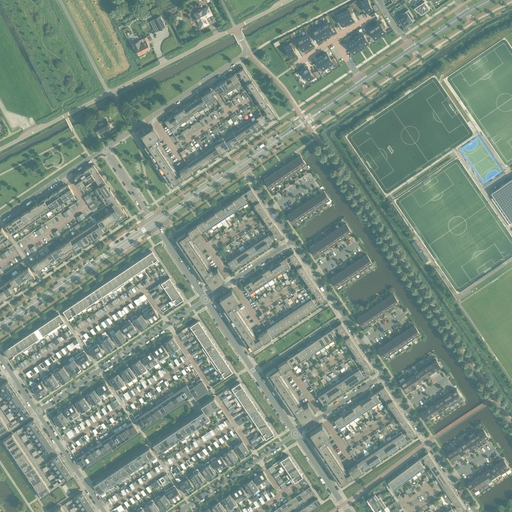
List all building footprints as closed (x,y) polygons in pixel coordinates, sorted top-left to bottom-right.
[(361,0),(360,0),(358,1),(361,7),(364,6),(367,12),(373,9),(368,0),(364,0),(362,1),(361,0)] [(417,6),(414,8),(422,14),(430,8),(424,0),(419,0),(414,3),(417,6)] [(344,12),(343,12),(349,23),(354,20),(351,13),(353,12),(351,6),(348,8),(348,10),(344,12)] [(195,17),(195,18),(195,19),(195,20),(196,20),(197,21),(198,20),(201,27),(207,23),(205,18),(205,17),(211,14),(208,7),(201,11),(200,10),(199,9),(198,10),(197,11),(197,12),(197,13),(196,16),(196,17),(195,17)] [(413,20),(415,19),(408,10),(403,14),(404,16),(400,19),(399,19),(400,19),(404,26),(404,27),(405,27),(413,22),(413,21),(413,20)] [(343,11),(335,15),(337,20),(340,19),(343,25),(349,23),(343,12),(344,12),(343,11)] [(160,16),(154,19),(159,30),(165,27),(160,16)] [(328,21),(322,24),(323,24),(329,36),(329,35),(334,32),(332,29),(333,28),(331,24),(330,24),(328,21)] [(379,23),(375,26),(381,35),(386,32),(383,28),(386,27),(383,22),(380,23),(379,23)] [(323,24),(318,27),(324,38),(329,36),(323,24)] [(370,30),(367,32),(371,37),(373,35),(376,39),(381,35),(375,26),(370,29),(370,30)] [(318,27),(313,30),(318,41),(324,38),(318,27)] [(303,37),(308,47),(314,44),(310,37),(312,35),(310,30),(305,32),(307,35),(303,37)] [(363,33),(357,37),(357,38),(358,37),(364,46),(364,45),(369,42),(363,33)] [(297,38),(294,39),(297,45),(300,43),(303,50),(308,47),(303,37),(303,36),(298,39),(297,38)] [(146,37),(140,41),(140,40),(132,44),(134,48),(134,47),(139,55),(143,53),(144,52),(143,51),(150,48),(147,42),(149,41),(146,37)] [(357,38),(353,40),(359,50),(365,46),(364,45),(364,46),(358,37),(357,38)] [(353,40),(348,44),(355,53),(359,50),(353,40)] [(293,41),(285,46),(291,57),(297,54),(293,48),(296,47),(293,41)] [(327,53),(322,56),(329,67),(337,62),(334,57),(331,59),(327,53)] [(322,56),(317,59),(321,66),(319,67),(322,72),(325,70),(324,70),(329,67),(322,56)] [(308,67),(302,71),(310,81),(318,76),(315,71),(312,73),(308,67)] [(248,89),(249,88),(254,85),(243,68),(234,74),(238,80),(242,78),(246,83),(245,84),(248,89)] [(238,80),(234,74),(232,75),(229,77),(236,87),(241,84),(238,80)] [(236,87),(229,77),(227,78),(227,79),(225,80),(232,90),(236,87)] [(232,90),(225,80),(223,82),(222,81),(220,83),(227,93),(232,90)] [(222,97),(227,93),(220,83),(217,85),(218,85),(215,87),(222,97)] [(260,112),(264,118),(263,118),(266,122),(275,116),(256,87),(251,90),(259,102),(258,103),(261,108),(262,107),(266,113),(262,116),(260,112)] [(205,93),(212,103),(217,100),(211,90),(208,91),(205,93)] [(201,96),(208,106),(212,103),(205,93),(203,94),(203,95),(201,96)] [(196,99),(203,109),(208,106),(201,96),(199,97),(196,99)] [(192,102),(199,112),(203,109),(196,99),(194,100),(194,101),(192,102)] [(187,105),(194,115),(199,112),(192,102),(190,103),(187,105)] [(183,108),(190,118),(194,115),(187,105),(185,106),(185,107),(183,108)] [(178,111),(185,121),(190,118),(183,108),(181,110),(181,109),(178,111)] [(174,115),(180,125),(185,121),(178,111),(175,113),(176,113),(174,115)] [(264,118),(260,112),(255,115),(262,125),(266,122),(263,118),(264,118)] [(169,117),(176,128),(180,125),(174,115),(172,116),(171,115),(169,117)] [(262,125),(255,115),(250,118),(257,128),(262,125)] [(171,131),(176,128),(169,117),(166,119),(167,119),(164,121),(171,131)] [(257,128),(250,118),(246,121),(252,131),(257,128)] [(106,119),(94,125),(99,133),(110,126),(106,119)] [(252,131),(246,121),(241,125),(248,134),(252,131)] [(237,128),(243,137),(248,134),(241,125),(237,128)] [(180,180),(180,179),(177,175),(164,156),(166,155),(157,143),(158,143),(155,139),(159,136),(153,126),(140,134),(146,144),(144,145),(171,186),(180,180)] [(232,131),(239,140),(243,137),(237,128),(232,131)] [(239,140),(232,131),(227,134),(234,144),(239,140)] [(234,144),(227,134),(223,137),(229,147),(234,144)] [(229,147),(223,137),(218,140),(224,150),(229,147)] [(224,150),(218,140),(213,143),(220,153),(224,150)] [(220,153),(213,143),(209,146),(215,156),(220,153)] [(215,156),(209,146),(204,149),(211,159),(215,156)] [(211,159),(204,149),(199,153),(206,162),(211,159)] [(206,162),(199,153),(195,156),(201,166),(206,162)] [(300,155),(295,158),(301,167),(306,164),(300,155)] [(201,166),(195,156),(190,159),(197,169),(201,166)] [(295,158),(291,161),(297,170),(301,167),(295,158)] [(197,169),(190,159),(185,162),(188,165),(192,172),(197,169)] [(291,161),(286,164),(292,173),(297,170),(291,161)] [(94,178),(100,186),(106,182),(99,173),(98,173),(97,172),(98,171),(93,164),(88,168),(94,178)] [(286,164),(282,167),(288,176),(292,173),(286,164)] [(180,173),(177,175),(180,179),(182,177),(183,178),(192,172),(188,165),(179,171),(180,173)] [(282,167),(277,170),(283,179),(288,176),(282,167)] [(90,181),(94,178),(88,168),(84,170),(85,171),(83,172),(90,181)] [(277,170),(273,173),(279,182),(283,179),(277,170)] [(85,184),(90,181),(83,172),(82,173),(82,172),(78,174),(85,184)] [(273,173),(268,176),(274,185),(279,182),(273,173)] [(86,186),(85,184),(78,174),(75,177),(74,178),(81,189),(86,186)] [(268,176),(264,179),(269,188),(274,185),(268,176)] [(511,178),(511,179),(494,191),(511,217),(511,178)] [(94,190),(98,195),(108,188),(107,186),(108,186),(106,182),(100,186),(94,190)] [(66,184),(62,187),(69,197),(74,193),(68,184),(66,185),(66,184)] [(59,190),(58,191),(64,200),(69,197),(62,187),(59,189),(59,190)] [(101,200),(102,199),(112,192),(110,189),(109,189),(108,188),(98,195),(101,200)] [(246,192),(252,201),(257,197),(251,188),(248,190),(248,191),(246,192)] [(320,192),(319,193),(325,202),(329,199),(323,190),(320,192)] [(56,191),(53,193),(59,203),(64,200),(58,191),(57,192),(56,191)] [(105,204),(109,201),(114,197),(113,196),(114,195),(112,192),(102,199),(105,204)] [(242,194),(246,201),(250,198),(252,201),(246,192),(245,193),(244,193),(242,194)] [(50,196),(49,197),(55,206),(59,203),(53,193),(49,195),(50,196)] [(318,194),(314,196),(320,205),(325,202),(319,193),(318,194)] [(237,197),(243,206),(248,203),(246,201),(242,194),(239,196),(239,195),(237,197)] [(109,201),(114,208),(122,219),(127,215),(123,208),(122,208),(121,207),(122,206),(115,196),(114,197),(109,201)] [(311,198),(310,199),(316,208),(320,205),(314,196),(311,198)] [(47,197),(43,199),(51,210),(51,211),(56,208),(55,206),(49,197),(47,198),(47,197)] [(232,201),(238,209),(243,206),(237,197),(234,199),(232,201)] [(40,202),(39,203),(46,214),(51,211),(51,210),(43,199),(40,202)] [(309,200),(305,202),(311,211),(316,208),(310,199),(309,200)] [(228,203),(234,212),(238,209),(232,201),(230,202),(230,201),(228,203)] [(259,201),(253,205),(256,209),(260,216),(266,212),(265,209),(264,209),(263,207),(262,205),(259,201)] [(302,205),(301,205),(307,214),(311,211),(305,202),(302,205)] [(37,203),(34,206),(40,216),(41,216),(41,217),(46,214),(39,203),(38,204),(37,203)] [(223,207),(229,215),(234,212),(228,203),(225,205),(226,205),(223,207)] [(300,206),(296,208),(302,217),(307,214),(301,205),(300,206)] [(31,209),(30,210),(36,219),(40,216),(34,206),(30,208),(31,209)] [(219,209),(225,218),(229,215),(223,207),(221,208),(221,207),(219,209)] [(109,211),(110,212),(111,212),(117,221),(118,220),(119,221),(122,219),(114,208),(109,211)] [(293,211),(292,211),(298,220),(302,217),(296,208),(293,211)] [(214,213),(220,221),(225,218),(219,209),(216,211),(217,211),(214,213)] [(28,210),(24,212),(31,222),(36,219),(30,210),(28,211),(28,210)] [(291,212),(287,215),(293,223),(298,220),(292,211),(291,212)] [(21,215),(20,216),(26,225),(31,222),(24,212),(21,214),(21,215)] [(110,212),(106,215),(113,225),(116,223),(115,222),(117,221),(111,212),(110,212)] [(266,212),(260,216),(265,223),(268,227),(274,223),(271,219),(270,217),(269,216),(269,215),(268,214),(266,212)] [(210,215),(216,224),(220,221),(214,213),(212,214),(210,215)] [(106,215),(102,218),(108,227),(109,226),(110,227),(113,225),(106,215)] [(205,219),(211,227),(216,224),(210,215),(207,217),(208,217),(205,219)] [(18,216),(15,218),(22,228),(26,225),(20,216),(19,217),(18,216)] [(12,222),(11,222),(17,232),(17,231),(22,228),(15,218),(11,221),(12,222)] [(102,218),(97,221),(104,231),(107,229),(106,228),(108,227),(102,218)] [(201,221),(207,230),(211,227),(205,219),(203,220),(201,221)] [(97,221),(92,224),(98,233),(100,232),(100,233),(104,231),(97,221)] [(202,234),(207,230),(201,221),(198,223),(199,223),(196,225),(201,231),(202,234)] [(17,232),(11,222),(9,223),(9,222),(5,225),(12,236),(18,232),(17,231),(17,232)] [(346,223),(341,226),(347,235),(348,234),(351,231),(346,223)] [(92,224),(88,227),(94,237),(98,235),(97,234),(98,233),(92,224)] [(192,237),(201,231),(196,225),(187,231),(188,232),(185,234),(185,233),(175,239),(202,279),(205,278),(211,287),(224,279),(217,269),(213,272),(210,268),(194,244),(193,244),(188,238),(191,236),(192,237)] [(341,226),(336,229),(342,238),(345,235),(347,235),(341,226)] [(0,236),(3,241),(8,237),(1,227),(0,228),(0,236)] [(88,227),(83,231),(89,240),(90,239),(91,240),(94,237),(88,227)] [(271,230),(277,238),(281,235),(282,236),(276,227),(271,230)] [(336,229),(332,232),(338,241),(339,240),(342,238),(336,229)] [(83,231),(78,234),(85,244),(88,241),(89,240),(83,231)] [(332,232),(327,235),(333,244),(336,241),(338,241),(332,232)] [(263,236),(269,245),(271,244),(271,243),(273,242),(269,235),(268,233),(263,236)] [(78,234),(74,237),(80,246),(81,245),(82,246),(85,244),(78,234)] [(327,235),(323,238),(329,247),(330,246),(333,244),(327,235)] [(258,239),(264,248),(266,246),(267,247),(269,245),(263,236),(258,239)] [(74,237),(69,240),(76,250),(79,248),(79,247),(80,246),(74,237)] [(323,238),(318,241),(324,250),(327,247),(329,247),(323,238)] [(69,239),(64,242),(71,252),(72,251),(73,252),(76,250),(69,240),(69,239)] [(254,242),(260,251),(262,250),(262,249),(264,248),(258,239),(254,242)] [(318,241),(314,244),(320,253),(321,252),(324,250),(318,241)] [(64,242),(60,245),(67,256),(70,254),(70,253),(71,252),(64,242)] [(249,245),(255,254),(257,252),(258,253),(260,251),(254,242),(249,245)] [(314,244),(309,247),(315,256),(318,253),(320,253),(314,244)] [(55,248),(55,249),(56,249),(62,258),(63,257),(64,258),(67,256),(60,245),(55,248)] [(245,248),(251,257),(253,256),(253,255),(255,254),(249,245),(245,248)] [(240,251),(246,260),(248,258),(249,259),(251,257),(245,248),(240,251)] [(55,249),(51,252),(58,262),(61,260),(60,259),(62,258),(56,249),(55,249)] [(151,251),(147,253),(154,264),(159,261),(153,253),(151,251)] [(236,254),(242,263),(244,262),(244,261),(246,260),(240,251),(236,254)] [(51,252),(47,255),(46,255),(52,264),(54,263),(54,264),(58,262),(51,252)] [(289,256),(295,264),(300,261),(293,252),(290,254),(291,255),(289,256)] [(40,257),(41,257),(48,268),(52,266),(51,265),(52,264),(46,255),(47,255),(46,253),(40,257)] [(143,256),(149,265),(153,262),(154,264),(147,253),(143,256)] [(231,257),(237,266),(239,264),(240,265),(242,263),(236,254),(231,257)] [(363,256),(362,257),(368,266),(372,263),(366,254),(363,256)] [(149,265),(143,256),(139,259),(145,267),(149,265)] [(285,258),(289,265),(293,262),(295,265),(295,264),(289,256),(287,257),(285,258)] [(41,257),(36,260),(43,271),(44,270),(45,271),(48,268),(41,257)] [(235,267),(237,266),(231,257),(227,260),(233,270),(235,268),(235,267)] [(361,258),(357,260),(363,269),(368,266),(362,257),(361,258)] [(289,265),(285,258),(282,260),(282,259),(279,261),(286,270),(290,267),(289,265)] [(145,267),(139,259),(135,262),(142,272),(140,270),(145,267)] [(43,271),(36,260),(31,264),(39,275),(42,272),(42,271),(43,271)] [(354,262),(353,263),(359,272),(363,269),(357,260),(354,262)] [(277,263),(275,264),(281,273),(286,270),(279,261),(277,263)] [(142,272),(135,262),(130,265),(137,275),(142,272)] [(352,264),(348,266),(352,271),(354,275),(359,272),(353,263),(352,264)] [(273,265),(270,267),(277,276),(281,273),(275,264),(273,266),(273,265)] [(137,275),(130,265),(126,268),(132,276),(136,273),(137,275)] [(302,265),(296,269),(299,273),(300,273),(304,279),(309,276),(305,269),(302,265)] [(345,268),(344,269),(349,278),(352,276),(354,275),(352,271),(348,266),(345,268)] [(28,267),(23,271),(29,280),(31,279),(31,280),(35,277),(28,267)] [(266,270),(272,279),(277,276),(270,267),(268,269),(266,270)] [(132,276),(126,268),(122,270),(128,279),(132,276)] [(343,270),(339,272),(345,281),(349,278),(344,269),(343,270)] [(128,279),(122,270),(118,273),(125,284),(124,281),(128,279)] [(261,273),(268,282),(272,279),(266,270),(264,272),(264,271),(261,273)] [(23,271),(19,274),(25,284),(28,282),(28,281),(29,280),(23,271)] [(13,275),(14,277),(20,286),(21,285),(22,286),(25,284),(19,274),(18,272),(13,275)] [(336,274),(335,275),(340,284),(345,281),(339,272),(336,274)] [(125,284),(118,273),(114,276),(120,287),(125,284)] [(257,276),(263,285),(268,282),(261,273),(259,275),(257,276)] [(334,276),(330,278),(334,284),(336,287),(340,284),(335,275),(334,276)] [(120,287),(114,276),(109,279),(116,289),(120,287)] [(252,279),(259,288),(263,285),(257,276),(255,278),(255,277),(252,279)] [(309,276),(304,279),(309,286),(308,287),(310,291),(316,287),(314,283),(309,276)] [(14,277),(9,280),(16,290),(19,288),(19,287),(20,286),(14,277)] [(158,284),(161,288),(172,281),(169,277),(158,284)] [(116,289),(109,279),(105,282),(112,292),(116,289)] [(248,282),(254,291),(259,288),(252,279),(250,281),(248,282)] [(9,280),(5,283),(11,292),(12,291),(13,292),(16,290),(9,280)] [(172,281),(161,288),(162,288),(164,287),(166,291),(175,286),(172,281)] [(4,282),(0,284),(0,285),(7,296),(10,294),(10,293),(11,292),(5,283),(4,282)] [(112,292),(105,282),(101,285),(108,295),(107,293),(110,290),(112,292)] [(249,294),(254,291),(248,282),(246,284),(246,283),(243,285),(249,294)] [(108,295),(101,285),(97,288),(104,298),(108,295)] [(175,286),(166,291),(169,295),(177,290),(175,286)] [(104,298),(97,288),(92,290),(98,299),(102,296),(103,298),(104,298)] [(98,299),(92,290),(88,293),(94,301),(98,299)] [(177,290),(169,295),(172,300),(180,294),(177,290)] [(268,338),(264,331),(258,335),(259,337),(256,339),(251,332),(253,331),(236,307),(237,307),(234,303),(238,300),(232,290),(219,298),(225,308),(223,310),(250,350),(259,344),(259,343),(261,341),(262,342),(268,338)] [(314,294),(320,302),(322,301),(322,302),(325,300),(319,290),(314,294)] [(94,301),(88,293),(84,296),(91,306),(90,304),(94,301)] [(183,298),(180,294),(172,300),(175,304),(181,300),(181,299),(183,298)] [(312,299),(316,306),(319,304),(318,303),(320,302),(314,294),(316,297),(312,299)] [(391,294),(388,297),(394,305),(395,304),(399,302),(393,294),(391,294)] [(91,306),(84,296),(80,299),(87,309),(91,306)] [(306,300),(312,309),(314,308),(314,307),(316,306),(312,299),(310,297),(306,300)] [(388,297),(384,300),(389,308),(393,306),(394,305),(388,297)] [(87,309),(80,299),(75,302),(81,310),(85,307),(86,309),(87,309)] [(312,309),(306,300),(301,303),(307,312),(309,310),(309,311),(312,309)] [(384,300),(379,303),(385,311),(386,310),(389,308),(384,300)] [(81,310),(75,302),(71,305),(77,313),(81,310)] [(297,306),(303,315),(305,314),(305,313),(307,312),(301,303),(297,306)] [(379,303),(375,306),(380,314),(384,312),(385,311),(379,303)] [(77,313),(71,305),(67,307),(72,316),(77,313)] [(146,307),(154,318),(158,315),(152,306),(148,309),(147,307),(146,307)] [(292,309),(298,318),(300,316),(300,317),(303,315),(297,306),(292,309)] [(375,306),(370,309),(376,317),(377,316),(380,314),(375,306)] [(68,319),(72,316),(67,307),(63,310),(64,312),(64,313),(68,319)] [(143,314),(146,318),(147,318),(149,321),(154,318),(146,307),(142,310),(144,313),(143,314)] [(288,312),(294,321),(296,320),(296,319),(298,318),(292,309),(288,312)] [(370,309),(366,312),(371,320),(375,318),(376,317),(370,309)] [(283,315),(289,324),(291,322),(291,323),(294,321),(288,312),(283,315)] [(366,312),(361,315),(367,323),(368,322),(371,320),(366,312)] [(54,316),(61,326),(66,323),(60,315),(58,313),(54,316)] [(135,315),(143,326),(147,323),(145,319),(146,318),(143,314),(142,315),(141,314),(137,317),(136,315),(135,315)] [(132,322),(135,326),(136,325),(138,329),(143,326),(135,315),(131,318),(133,321),(132,322)] [(279,318),(285,327),(287,326),(287,325),(289,324),(283,315),(279,318)] [(358,317),(357,318),(357,319),(359,322),(362,326),(366,324),(367,323),(361,315),(358,317)] [(50,319),(56,327),(60,324),(61,326),(54,316),(50,319)] [(274,321),(280,330),(282,328),(283,329),(285,327),(279,318),(274,321)] [(56,327),(50,319),(46,322),(51,330),(56,327)] [(135,326),(132,322),(131,322),(129,319),(124,322),(126,324),(132,333),(136,330),(134,327),(135,326)] [(190,326),(193,330),(201,324),(198,320),(196,322),(196,321),(190,326)] [(280,330),(274,321),(270,324),(276,333),(278,332),(278,331),(280,330)] [(51,330),(46,322),(42,324),(49,335),(47,333),(51,330)] [(337,327),(342,335),(347,332),(341,323),(338,325),(338,326),(337,327)] [(37,327),(44,338),(49,335),(42,324),(37,327)] [(121,329),(124,333),(125,332),(127,336),(132,333),(126,324),(121,327),(122,328),(121,329)] [(201,324),(193,330),(195,334),(204,329),(201,324)] [(266,330),(271,336),(273,334),(274,335),(276,333),(270,324),(265,327),(266,330)] [(410,327),(409,328),(415,336),(419,333),(414,325),(410,327)] [(33,330),(39,338),(43,336),(44,338),(37,327),(33,330)] [(332,329),(336,335),(340,332),(342,335),(337,327),(335,328),(334,327),(332,329)] [(115,331),(121,340),(125,337),(123,334),(124,333),(121,329),(120,330),(119,328),(115,331)] [(408,329),(405,331),(410,339),(415,336),(409,328),(408,329)] [(204,329),(195,334),(198,338),(206,333),(204,329)] [(329,330),(327,331),(333,341),(338,338),(336,335),(332,329),(329,330)] [(29,333),(36,343),(35,341),(39,338),(33,330),(29,333)] [(110,336),(113,341),(114,340),(116,343),(121,340),(115,331),(110,334),(111,336),(110,336)] [(323,335),(328,344),(333,341),(327,331),(324,333),(325,334),(323,335)] [(401,333),(400,334),(406,342),(410,339),(405,331),(401,333)] [(25,336),(32,346),(36,343),(29,333),(25,336)] [(206,333),(198,338),(201,343),(209,337),(206,333)] [(102,337),(110,348),(114,345),(112,341),(113,341),(110,336),(109,337),(107,334),(102,337)] [(399,335),(396,337),(401,345),(406,342),(400,334),(399,335)] [(318,338),(324,347),(328,344),(323,335),(320,336),(318,338)] [(20,339),(27,349),(32,346),(25,336),(20,339)] [(350,336),(344,340),(346,344),(347,343),(352,350),(357,346),(352,340),(350,336)] [(99,344),(102,348),(103,347),(105,351),(110,348),(102,337),(104,339),(99,342),(100,343),(99,344)] [(173,337),(168,340),(176,351),(180,348),(173,337)] [(209,337),(201,343),(204,347),(202,348),(212,341),(209,337)] [(392,339),(391,340),(397,348),(401,345),(396,337),(392,339)] [(314,341),(320,350),(324,347),(318,338),(315,339),(316,340),(314,341)] [(16,341),(23,352),(27,349),(20,339),(16,341)] [(165,347),(168,351),(169,351),(170,352),(174,349),(175,351),(176,351),(168,340),(164,343),(166,346),(165,347)] [(390,341),(387,343),(392,351),(397,348),(391,340),(390,341)] [(12,344),(18,353),(22,350),(23,352),(16,341),(12,344)] [(212,341),(202,348),(205,353),(215,346),(212,341)] [(309,344),(315,353),(320,350),(314,341),(312,342),(311,342),(309,344)] [(93,346),(99,355),(103,352),(101,349),(102,348),(99,344),(98,344),(97,343),(93,346)] [(383,345),(382,346),(388,354),(392,351),(387,343),(383,345)] [(8,347),(13,355),(18,353),(12,344),(8,347)] [(157,347),(165,358),(169,355),(167,352),(168,351),(165,347),(164,348),(162,344),(157,347)] [(305,347),(311,356),(315,353),(309,344),(306,345),(307,346),(305,347)] [(94,358),(99,355),(93,346),(88,349),(94,358)] [(215,346),(205,353),(208,357),(218,350),(215,346)] [(357,346),(352,350),(356,357),(355,357),(358,361),(364,357),(361,353),(357,346)] [(381,347),(377,349),(383,357),(388,354),(382,346),(381,347)] [(9,358),(13,355),(8,347),(4,350),(5,352),(9,358)] [(154,354),(157,359),(158,358),(160,361),(165,358),(157,347),(153,350),(155,354),(154,354)] [(300,350),(306,359),(311,356),(305,347),(303,348),(302,348),(300,350)] [(79,353),(86,364),(91,361),(84,350),(79,353)] [(218,350),(208,357),(210,356),(212,359),(210,361),(221,354),(218,350)] [(296,353),(302,362),(306,359),(300,350),(297,351),(298,352),(296,353)] [(157,359),(154,354),(153,355),(151,352),(146,355),(152,364),(157,361),(156,359),(157,359)] [(86,364),(79,353),(75,356),(76,358),(75,358),(79,364),(80,363),(82,366),(86,364)] [(291,356),(297,365),(302,362),(296,353),(294,354),(293,354),(291,356)] [(221,354),(210,361),(213,365),(224,358),(221,354)] [(143,362),(146,366),(147,365),(149,369),(154,366),(152,364),(146,355),(142,358),(144,361),(143,362)] [(286,359),(291,366),(292,368),(297,365),(291,356),(289,357),(289,358),(286,359)] [(435,356),(430,360),(437,369),(438,368),(441,366),(435,356)] [(77,364),(79,364),(75,358),(69,362),(75,371),(80,368),(77,364)] [(224,358),(213,365),(216,370),(226,363),(224,358)] [(135,362),(143,373),(147,370),(145,367),(146,366),(143,362),(142,363),(140,359),(135,362)] [(266,373),(277,390),(278,392),(285,402),(286,404),(290,410),(293,414),(295,412),(300,418),(302,421),(314,413),(308,403),(303,406),(303,405),(301,402),(284,378),(283,379),(282,377),(278,372),(281,370),(282,372),(286,369),(288,368),(291,366),(286,359),(284,361),(278,365),(278,366),(276,368),(275,367),(266,373)] [(430,360),(426,363),(432,372),(436,370),(437,369),(430,360)] [(362,364),(367,373),(369,371),(370,372),(373,370),(366,361),(362,364)] [(64,366),(68,371),(69,370),(71,374),(75,371),(69,362),(64,366)] [(132,369),(135,373),(136,373),(138,376),(143,373),(135,362),(131,365),(133,368),(132,369)] [(226,363),(216,370),(218,368),(221,372),(219,374),(229,367),(226,363)] [(426,363),(421,366),(428,375),(429,374),(432,372),(426,363)] [(68,371),(64,366),(59,369),(57,367),(64,378),(69,375),(67,372),(68,371)] [(124,369),(132,380),(136,377),(134,374),(135,373),(132,369),(131,370),(129,366),(124,369)] [(421,366),(417,369),(423,378),(427,376),(428,375),(421,366)] [(53,373),(57,378),(58,378),(60,381),(64,378),(57,367),(53,370),(54,372),(53,373)] [(229,367),(219,374),(222,378),(230,373),(230,372),(232,371),(229,367)] [(353,371),(359,380),(362,378),(361,378),(364,376),(359,370),(358,367),(353,371)] [(121,377),(124,381),(125,380),(126,381),(130,378),(132,381),(132,380),(124,369),(120,372),(122,376),(121,377)] [(413,371),(412,372),(419,381),(420,380),(423,378),(417,369),(413,371)] [(349,374),(354,382),(356,381),(357,381),(359,380),(353,371),(349,374)] [(57,378),(53,373),(52,374),(51,372),(46,375),(54,386),(58,383),(56,379),(57,378)] [(412,372),(408,375),(414,384),(418,382),(419,381),(412,372)] [(124,381),(121,377),(120,377),(118,374),(113,377),(121,388),(125,385),(123,382),(124,381)] [(344,377),(350,386),(353,384),(352,384),(354,382),(349,374),(344,377)] [(54,386),(46,375),(42,378),(43,380),(42,380),(46,386),(47,385),(49,389),(54,386)] [(409,377),(405,380),(410,387),(411,386),(414,384),(408,375),(409,377)] [(121,388),(113,377),(109,380),(115,389),(119,386),(121,388)] [(340,380),(345,388),(348,387),(350,386),(344,377),(340,380)] [(201,378),(196,381),(203,392),(208,389),(201,378)] [(45,386),(46,386),(42,380),(37,384),(35,382),(43,393),(47,390),(45,386)] [(335,383),(341,392),(344,390),(343,390),(345,388),(340,380),(335,383)] [(405,380),(400,383),(405,390),(409,388),(410,387),(405,380)] [(0,386),(3,390),(10,385),(8,381),(0,386)] [(203,392),(196,381),(197,383),(193,386),(192,384),(199,394),(203,392)] [(38,396),(43,393),(35,382),(31,385),(32,387),(31,388),(34,393),(36,392),(38,396)] [(105,382),(101,385),(108,396),(112,393),(105,382)] [(232,393),(242,386),(240,382),(237,384),(237,383),(229,389),(232,393)] [(331,386),(336,394),(339,393),(341,392),(335,383),(331,386)] [(192,393),(186,384),(182,387),(188,396),(192,393)] [(199,394),(192,384),(188,386),(186,384),(192,393),(195,397),(199,394)] [(3,390),(6,394),(13,389),(10,385),(3,390)] [(108,396),(101,385),(96,388),(99,392),(98,392),(101,398),(103,397),(104,399),(108,396)] [(235,397),(245,390),(242,386),(232,393),(235,397)] [(336,394),(331,386),(326,389),(332,398),(335,396),(334,396),(336,394)] [(178,390),(184,399),(188,396),(182,387),(178,390)] [(385,399),(390,396),(384,387),(381,389),(379,391),(383,396),(385,399)] [(6,394),(8,398),(16,393),(13,389),(6,394)] [(101,398),(98,392),(97,393),(94,389),(90,392),(97,403),(102,400),(100,398),(101,398)] [(330,399),(332,398),(326,389),(322,392),(327,400),(330,399)] [(453,391),(452,392),(458,401),(463,398),(462,396),(457,389),(453,391)] [(184,399),(178,390),(173,393),(179,402),(184,399)] [(238,402),(248,395),(245,390),(235,397),(238,402)] [(169,396),(175,404),(179,402),(173,393),(172,391),(168,394),(169,396)] [(377,391),(375,393),(379,399),(383,396),(379,391),(378,392),(377,391)] [(97,403),(90,392),(86,395),(88,399),(87,400),(91,405),(92,404),(93,406),(97,403)] [(325,402),(327,400),(322,392),(317,395),(323,404),(326,402),(325,402)] [(451,393),(447,395),(452,402),(457,399),(458,401),(452,392),(451,393)] [(8,398),(11,402),(19,397),(16,393),(8,398)] [(370,395),(376,405),(381,401),(379,399),(375,393),(372,394),(370,395)] [(240,406),(251,399),(248,395),(238,402),(240,406)] [(376,405),(370,395),(367,397),(368,397),(366,399),(371,408),(376,405)] [(444,397),(443,398),(448,405),(452,402),(447,395),(444,397)] [(165,399),(171,407),(175,404),(169,396),(165,399)] [(11,402),(14,406),(21,401),(19,397),(11,402)] [(91,405),(87,400),(86,400),(83,397),(79,400),(86,410),(91,408),(89,406),(91,405)] [(214,398),(209,401),(215,409),(220,406),(214,398)] [(442,399),(439,401),(444,408),(448,405),(443,398),(442,399)] [(161,401),(167,410),(171,407),(165,399),(161,401)] [(245,409),(254,403),(251,399),(240,406),(241,406),(243,405),(245,409)] [(361,401),(367,411),(371,408),(366,399),(363,400),(361,401)] [(86,410),(79,400),(75,403),(77,406),(76,407),(80,412),(81,412),(82,413),(86,410)] [(392,400),(386,404),(389,408),(390,407),(394,414),(400,410),(395,404),(392,400)] [(14,406),(16,410),(24,405),(21,401),(14,406)] [(157,404),(162,413),(167,410),(161,401),(157,404)] [(205,404),(211,412),(215,409),(209,401),(205,404)] [(367,411),(361,401),(358,403),(359,404),(357,405),(362,414),(367,411)] [(435,403),(434,404),(439,411),(444,408),(439,401),(435,403)] [(248,413),(256,407),(254,403),(245,409),(248,413)] [(80,412),(76,407),(75,408),(72,404),(68,407),(75,418),(80,415),(78,413),(80,412)] [(152,407),(158,416),(162,413),(157,404),(152,407)] [(201,407),(203,410),(210,419),(207,415),(211,412),(205,404),(201,407)] [(433,405),(430,407),(435,414),(439,411),(434,404),(433,405)] [(16,410),(19,414),(27,409),(24,405),(16,410)] [(352,408),(358,417),(362,414),(357,405),(354,406),(351,408),(352,408)] [(75,418),(68,407),(64,410),(66,414),(65,414),(69,420),(70,419),(71,421),(75,418)] [(158,416),(152,407),(148,410),(154,419),(158,416)] [(251,417),(259,412),(256,407),(248,413),(251,417)] [(426,409),(425,410),(431,419),(432,419),(430,417),(435,414),(430,407),(426,409)] [(358,417),(352,408),(347,411),(353,420),(358,417)] [(27,409),(19,414),(22,418),(29,413),(27,409)] [(144,413),(150,421),(154,419),(148,410),(144,413)] [(203,410),(204,411),(200,413),(205,422),(210,419),(203,410)] [(400,410),(394,414),(399,421),(398,421),(401,425),(407,421),(404,417),(400,410)] [(424,411),(420,413),(425,420),(427,422),(431,419),(425,410),(424,411)] [(345,412),(343,413),(349,423),(353,420),(347,411),(345,412)] [(61,412),(57,414),(63,423),(69,420),(65,414),(64,415),(61,412)] [(259,412),(251,417),(254,421),(262,416),(259,412)] [(138,414),(145,424),(150,421),(144,413),(140,416),(138,414)] [(205,422),(200,413),(195,416),(201,425),(205,422)] [(341,416),(339,417),(344,426),(349,423),(343,413),(340,415),(341,416)] [(63,423),(57,414),(53,417),(55,421),(54,422),(57,427),(63,423)] [(141,427),(145,424),(138,414),(134,417),(141,427)] [(191,419),(197,428),(201,425),(195,416),(191,419)] [(257,426),(265,420),(262,416),(254,421),(257,426)] [(340,429),(344,426),(339,417),(337,418),(336,418),(334,420),(340,429)] [(33,419),(24,425),(27,429),(28,429),(36,423),(33,419)] [(187,422),(193,431),(197,428),(191,419),(187,422)] [(260,430),(268,424),(265,420),(257,426),(260,430)] [(132,421),(127,424),(133,433),(137,430),(132,421)] [(183,425),(188,433),(193,431),(187,422),(183,425)] [(31,432),(39,427),(36,423),(28,429),(30,433),(31,432)] [(133,433),(127,424),(123,427),(129,436),(133,433)] [(260,435),(271,428),(268,424),(260,430),(262,434),(260,435)] [(178,428),(186,438),(184,436),(188,433),(183,425),(178,428)] [(361,470),(357,464),(348,470),(349,471),(346,473),(342,466),(343,465),(327,441),(324,437),(328,434),(322,425),(309,433),(316,442),(313,444),(340,485),(350,478),(349,477),(352,475),(352,476),(361,470)] [(405,428),(410,436),(412,435),(413,436),(416,434),(409,425),(405,428)] [(39,427),(31,432),(30,433),(32,437),(33,437),(42,431),(39,427)] [(129,436),(123,427),(119,430),(124,438),(129,436)] [(482,427),(478,430),(479,432),(484,440),(485,439),(489,436),(486,432),(484,429),(482,427)] [(174,431),(181,441),(186,438),(178,428),(174,431)] [(263,440),(271,434),(273,432),(271,428),(260,435),(263,440)] [(124,438),(119,430),(114,433),(120,441),(124,438)] [(479,432),(474,435),(479,443),(483,440),(484,440),(479,432),(478,430),(477,430),(479,432)] [(44,435),(42,431),(33,437),(36,441),(44,435)] [(170,433),(176,442),(180,439),(181,441),(174,431),(170,433)] [(396,434),(402,444),(405,442),(404,442),(407,440),(402,434),(401,431),(396,434)] [(6,444),(15,438),(12,433),(3,439),(6,444)] [(120,441),(114,433),(110,436),(116,444),(120,441)] [(166,436),(171,445),(176,442),(170,433),(166,436)] [(391,437),(397,446),(399,445),(400,445),(402,444),(396,434),(391,437)] [(44,435),(36,441),(39,445),(47,439),(44,435)] [(474,435),(470,438),(475,446),(476,445),(479,443),(474,435)] [(116,444),(110,436),(106,438),(112,447),(116,444)] [(171,445),(166,436),(161,439),(167,448),(171,445)] [(387,440),(393,450),(396,448),(395,448),(397,446),(391,437),(387,440)] [(15,438),(6,444),(9,449),(18,443),(15,438)] [(112,447),(106,438),(102,441),(107,450),(112,447)] [(470,438),(466,441),(471,449),(474,446),(475,446),(470,438)] [(41,449),(50,443),(47,439),(39,445),(41,449)] [(161,439),(157,442),(163,451),(167,448),(161,439)] [(382,443),(388,452),(390,451),(391,451),(393,450),(387,440),(382,443)] [(107,450),(102,441),(97,444),(103,453),(107,450)] [(242,441),(238,444),(244,453),(248,450),(242,441)] [(466,441),(461,444),(466,452),(467,451),(471,449),(466,441)] [(163,451),(157,442),(153,445),(160,456),(165,453),(163,451)] [(18,443),(9,449),(13,453),(21,447),(18,443)] [(50,443),(41,449),(44,453),(52,447),(50,443)] [(378,446),(384,456),(387,454),(386,454),(388,452),(382,443),(378,446)] [(103,453),(97,444),(93,447),(99,455),(103,453)] [(235,448),(233,449),(236,453),(237,452),(240,456),(244,453),(238,444),(234,447),(235,448)] [(461,444),(457,447),(462,455),(465,452),(466,452),(461,444)] [(373,449),(379,458),(381,457),(382,457),(384,456),(378,446),(373,449)] [(21,447),(13,453),(16,458),(24,452),(21,447)] [(99,455),(93,447),(89,450),(95,458),(99,455)] [(149,447),(145,450),(152,461),(156,458),(149,447)] [(451,448),(457,458),(458,457),(462,455),(457,447),(452,450),(451,448)] [(232,448),(227,451),(233,460),(237,457),(235,454),(236,453),(233,449),(232,448)] [(451,448),(446,451),(447,453),(452,461),(456,458),(457,458),(451,448)] [(369,453),(375,462),(378,460),(377,460),(379,458),(373,449),(369,453)] [(95,458),(89,450),(85,453),(91,461),(95,458)] [(152,461),(145,450),(140,453),(146,462),(150,459),(152,461)] [(224,455),(222,456),(225,460),(226,460),(229,463),(233,460),(227,451),(223,454),(224,455)] [(24,452),(16,458),(19,463),(28,457),(24,452)] [(86,464),(81,456),(79,453),(74,456),(82,467),(86,464)] [(91,461),(85,453),(81,456),(86,464),(91,461)] [(146,462),(140,453),(136,456),(142,465),(146,462)] [(365,456),(370,464),(373,463),(375,462),(369,453),(365,456)] [(424,457),(429,465),(434,462),(428,453),(425,455),(426,455),(424,457)] [(52,464),(60,459),(57,455),(49,460),(52,464)] [(215,456),(222,468),(226,465),(224,461),(225,460),(222,456),(222,457),(221,455),(217,458),(215,456)] [(281,466),(291,459),(288,455),(286,456),(280,460),(283,464),(281,466)] [(142,465),(136,456),(132,459),(138,468),(142,465)] [(218,470),(222,468),(215,456),(211,459),(213,462),(211,463),(214,468),(215,467),(218,470)] [(360,459),(366,468),(369,466),(368,466),(370,464),(365,456),(360,459)] [(28,457),(19,463),(22,467),(31,461),(28,457)] [(419,459),(425,468),(423,465),(427,462),(429,465),(424,457),(422,458),(422,457),(419,459)] [(54,469),(63,463),(60,459),(52,464),(54,469)] [(138,468),(132,459),(128,462),(134,470),(138,468)] [(284,470),(294,463),(291,459),(281,466),(284,470)] [(366,468),(360,459),(355,462),(357,464),(361,470),(364,469),(366,468)] [(414,463),(420,471),(421,471),(425,468),(419,459),(417,461),(417,460),(414,462),(414,463)] [(500,461),(499,462),(506,472),(510,469),(504,459),(500,461)] [(25,472),(34,466),(31,461),(22,467),(25,472)] [(213,468),(214,468),(211,463),(211,464),(208,461),(204,464),(205,466),(211,475),(216,472),(213,468)] [(123,465),(129,473),(134,470),(128,462),(123,465)] [(428,473),(438,467),(434,462),(429,465),(431,468),(427,471),(428,473)] [(498,463),(495,465),(500,473),(501,475),(506,472),(499,462),(498,463)] [(57,473),(65,467),(63,463),(54,469),(57,473)] [(294,463),(284,470),(286,469),(288,473),(286,474),(297,467),(294,463)] [(420,471),(414,463),(413,464),(412,463),(410,465),(410,466),(416,475),(417,474),(416,474),(420,471)] [(129,473),(123,465),(119,467),(126,478),(127,478),(125,476),(129,473)] [(491,467),(490,468),(495,476),(500,473),(495,465),(491,467)] [(34,466),(25,472),(28,477),(37,471),(34,466)] [(207,478),(211,475),(205,466),(201,469),(202,470),(200,471),(203,475),(204,474),(207,478)] [(406,469),(412,478),(412,477),(416,475),(410,466),(408,467),(405,468),(406,469)] [(65,467),(57,473),(60,477),(68,471),(65,467)] [(126,478),(119,467),(115,470),(122,481),(126,478)] [(297,467),(286,474),(289,479),(300,472),(297,467)] [(438,467),(428,473),(430,476),(434,473),(437,477),(442,484),(447,481),(442,474),(438,467)] [(202,476),(203,475),(200,471),(197,468),(193,471),(194,473),(200,482),(205,479),(202,476)] [(489,469),(486,471),(491,479),(495,476),(490,468),(489,469)] [(401,472),(407,481),(408,481),(412,478),(406,469),(404,470),(401,472)] [(111,473),(117,482),(121,479),(122,481),(115,470),(111,473)] [(37,471),(28,477),(31,481),(40,476),(37,471)] [(68,471),(60,477),(63,481),(71,475),(68,471)] [(263,471),(258,474),(264,483),(269,480),(263,471)] [(482,473),(481,474),(486,482),(488,484),(492,481),(491,479),(486,471),(482,473)] [(303,476),(300,472),(289,479),(291,477),(294,482),(303,476)] [(407,481),(401,472),(400,474),(399,473),(397,475),(397,476),(403,484),(404,484),(403,484),(407,481)] [(117,482),(111,473),(107,476),(114,487),(113,484),(117,482)] [(196,485),(200,482),(194,473),(190,476),(191,477),(189,478),(192,482),(193,482),(196,485)] [(256,481),(255,482),(258,486),(259,485),(260,486),(264,483),(258,474),(254,477),(256,481)] [(480,475),(477,477),(482,485),(483,487),(488,484),(486,482),(481,474),(480,475)] [(40,476),(31,481),(34,486),(43,480),(40,476)] [(114,487),(107,476),(102,479),(109,490),(114,487)] [(399,487),(403,484),(397,476),(395,477),(395,476),(392,478),(393,479),(399,488),(399,487)] [(474,479),(472,480),(479,490),(478,488),(482,485),(477,477),(474,479)] [(191,483),(192,482),(189,478),(188,479),(188,478),(183,481),(189,490),(194,487),(191,483)] [(109,490),(102,479),(98,482),(105,492),(104,490),(108,488),(109,490)] [(252,479),(247,482),(253,491),(258,488),(257,487),(258,486),(255,482),(254,482),(252,479)] [(394,491),(399,488),(393,479),(391,480),(388,481),(394,491)] [(43,480),(34,486),(38,491),(46,485),(43,480)] [(471,481),(468,483),(474,493),(479,490),(472,480),(471,481)] [(185,493),(189,490),(183,481),(179,484),(185,493)] [(447,481),(442,484),(446,491),(449,495),(445,498),(447,501),(456,495),(451,488),(447,481)] [(101,495),(105,492),(98,482),(94,485),(101,495)] [(245,488),(244,489),(247,493),(248,493),(249,494),(253,491),(247,482),(243,485),(245,488)] [(170,487),(177,498),(181,495),(174,484),(170,487)] [(46,485),(38,491),(41,495),(49,490),(46,485)] [(241,486),(237,489),(243,498),(244,500),(248,497),(247,495),(248,494),(247,493),(244,489),(243,490),(241,486)] [(316,498),(312,500),(316,505),(321,502),(310,486),(305,489),(310,497),(314,494),(316,498)] [(177,498),(170,487),(165,490),(166,492),(165,493),(169,498),(170,497),(172,501),(177,498)] [(234,496),(233,496),(236,501),(237,500),(238,501),(243,498),(237,489),(232,492),(234,496)] [(308,503),(306,499),(310,497),(305,489),(300,493),(311,509),(316,505),(312,500),(308,503)] [(76,501),(85,496),(82,492),(74,497),(76,501)] [(370,504),(380,497),(378,498),(375,494),(374,492),(367,496),(369,498),(367,499),(368,501),(370,504)] [(169,498),(165,493),(160,496),(159,495),(166,505),(170,502),(168,499),(169,498)] [(303,507),(305,511),(311,509),(300,493),(295,496),(300,503),(303,501),(306,505),(303,507)] [(230,494),(226,497),(233,508),(237,505),(235,501),(236,501),(233,496),(232,497),(230,494)] [(166,505),(159,495),(154,498),(155,499),(154,500),(158,505),(159,505),(161,508),(166,505)] [(456,495),(447,501),(449,503),(453,500),(455,503),(460,500),(456,495)] [(79,506),(79,505),(87,500),(85,496),(76,501),(76,502),(78,506),(79,506)] [(305,511),(303,507),(299,510),(296,506),(300,503),(295,496),(290,499),(298,511),(305,511)] [(233,508),(226,497),(221,499),(224,503),(222,504),(225,508),(226,507),(227,508),(231,506),(233,508)] [(373,509),(384,502),(380,497),(370,504),(371,506),(373,508),(373,509)] [(158,505),(154,500),(153,501),(152,499),(148,502),(154,511),(155,511),(159,510),(157,506),(158,505)] [(296,511),(295,511),(298,511),(290,499),(285,503),(290,510),(294,508),(296,511)] [(79,505),(79,506),(82,509),(90,504),(87,500),(79,505)] [(460,500),(455,503),(461,511),(462,510),(463,511),(466,509),(460,500)] [(224,509),(225,508),(222,504),(221,504),(219,501),(215,504),(220,511),(221,511),(225,510),(224,509)] [(154,511),(148,502),(147,502),(149,504),(143,507),(146,511),(154,511)] [(384,502),(373,509),(375,510),(374,511),(375,511),(378,511),(387,507),(384,502)] [(286,511),(290,510),(285,503),(280,506),(284,511),(286,511)] [(451,506),(454,511),(459,511),(461,511),(455,503),(456,506),(453,509),(451,506)]
